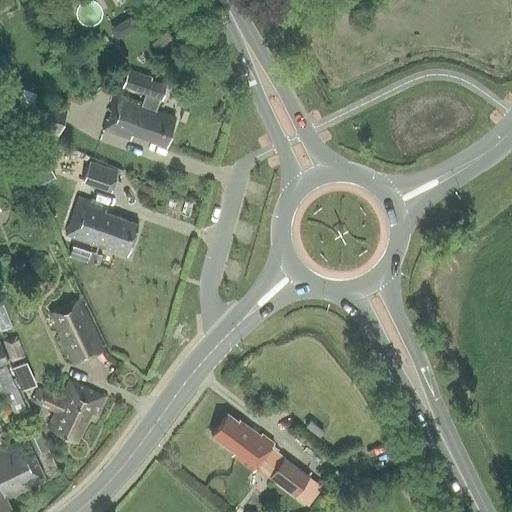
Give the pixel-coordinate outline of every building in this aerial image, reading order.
[(130,16),(120,22),(126,33),(136,27),(130,16)] [(168,30),(151,45),(160,55),(177,41),(168,30)] [(144,95),(141,107),(116,98),(104,133),(131,142),(132,137),(167,149),(177,120),(155,113),(155,112),(154,111),(160,92),(151,89),(155,77),(131,69),(125,89),(144,95)] [(68,110),(33,98),(25,122),(59,134),(68,110)] [(37,137),(18,146),(32,174),(51,165),(37,137)] [(91,161),(84,180),(112,190),(118,171),(91,161)] [(127,258),(139,227),(104,214),(107,207),(80,197),(66,235),(127,258)] [(94,253),(91,261),(99,264),(101,256),(94,253)] [(81,298),(50,313),(74,364),(105,349),(81,298)] [(4,341),(11,362),(25,357),(17,336),(4,341)] [(0,342),(0,365),(8,362),(0,342)] [(25,366),(14,371),(23,393),(34,388),(25,366)] [(0,389),(13,389),(12,372),(0,372),(0,389)] [(32,401),(57,413),(49,429),(78,443),(91,415),(96,418),(106,399),(72,383),(64,399),(39,388),(37,390),(32,401)] [(253,473),(275,443),(228,410),(209,436),(234,453),(231,457),(253,473)] [(38,432),(29,436),(37,454),(46,450),(38,432)] [(5,500),(45,482),(26,440),(0,452),(0,511),(5,511),(9,511),(5,500)] [(284,458),(270,477),(295,496),(309,477),(284,458)] [(353,481),(337,469),(330,478),(347,491),(353,481)]
